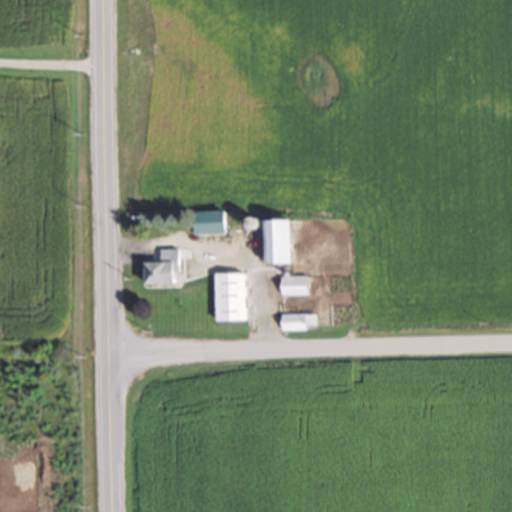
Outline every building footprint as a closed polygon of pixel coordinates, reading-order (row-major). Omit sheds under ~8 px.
[(196,210),(196,234),(228,234),(228,210),(196,210)] [(295,263),(295,220),(268,220),(268,263),(295,263)] [(149,262),(149,284),(178,284),(178,262),(149,262)] [(216,273),(216,320),(247,320),(247,273),(216,273)] [(282,294),(309,294),(309,276),(282,276),(282,294)] [(282,330),(307,330),(307,313),(282,313),(282,330)]
